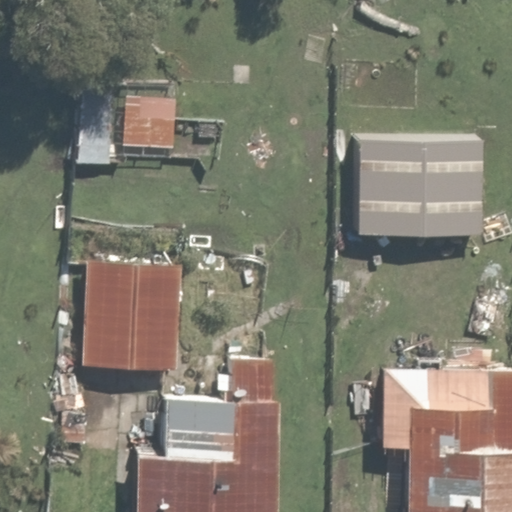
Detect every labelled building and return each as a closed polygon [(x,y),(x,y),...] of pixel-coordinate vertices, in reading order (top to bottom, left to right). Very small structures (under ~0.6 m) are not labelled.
[(186,89),(129,89),(129,143),(186,143),(186,89)] [(363,133),(363,226),(492,226),(492,133),(363,133)] [(194,256),(95,249),(87,356),(185,363),(194,256)] [(286,511),(289,389),(289,346),(264,346),(238,346),(237,391),(173,390),(172,449),(143,449),(141,511),(286,511)] [(511,511),(511,357),(388,356),(388,441),(414,441),(413,511),(511,511)]
